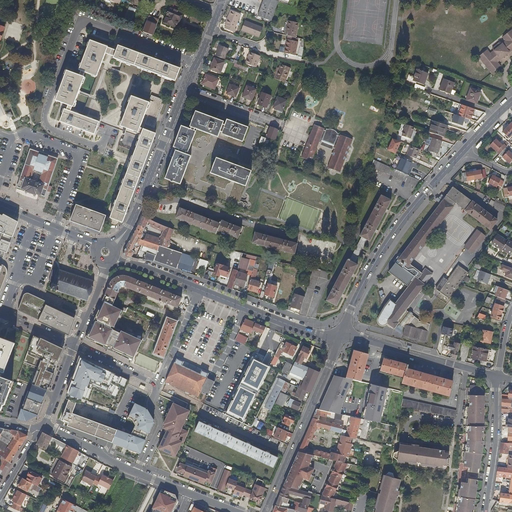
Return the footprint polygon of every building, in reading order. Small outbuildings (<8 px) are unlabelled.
[(272,21),(278,3),(271,0),(263,0),(258,16),(272,21)] [(176,6),(170,3),(168,8),(169,8),(163,23),(175,28),(181,13),(174,10),(176,6)] [(124,17),(131,20),(136,9),(129,6),(124,17)] [(227,24),(225,28),(234,32),(236,28),(235,28),(241,13),(231,9),(225,23),(227,24)] [(245,20),(241,30),(259,37),(262,27),(245,20)] [(285,36),(295,38),(299,24),(290,22),(287,33),(286,32),(285,36)] [(143,29),(141,32),(151,35),(154,29),(148,27),(147,31),(143,29)] [(511,29),(503,37),(507,41),(503,44),(502,43),(494,49),(495,51),(491,53),(488,49),(479,56),(493,73),(502,66),(499,63),(511,51),(511,29)] [(105,53),(107,47),(90,40),(78,70),(81,71),(84,72),(96,76),(104,54),(105,53)] [(292,55),(294,55),(297,43),(287,40),(283,53),(292,55)] [(123,223),(134,193),(155,134),(143,130),(145,125),(154,128),(164,100),(151,95),(149,103),(132,96),(142,68),(175,81),(180,68),(118,46),(116,51),(114,57),(113,58),(104,54),(96,76),(81,115),(70,111),(66,110),(64,109),(59,121),(94,134),(99,122),(119,129),(120,126),(142,134),(111,217),(108,223),(109,224),(115,226),(117,225),(119,222),(123,223)] [(219,46),(215,56),(224,59),(227,49),(219,46)] [(114,57),(116,51),(107,47),(105,53),(114,57)] [(249,53),(245,64),(255,68),(259,57),(249,53)] [(216,59),(212,69),(221,73),(225,63),(216,59)] [(280,81),(284,83),(290,68),(281,65),(279,69),(280,70),(278,76),(277,75),(275,75),(274,79),(280,81)] [(428,73),(418,68),(413,80),(423,84),(428,73)] [(55,100),(68,105),(71,106),(73,107),(84,77),(83,77),(79,76),(66,71),(55,100)] [(205,75),(202,84),(214,89),(218,79),(205,75)] [(443,79),(440,90),(450,94),(454,84),(443,79)] [(229,85),(226,94),(235,97),(238,88),(229,85)] [(246,86),(242,97),(251,100),(255,89),(246,86)] [(471,88),(466,99),(476,103),(481,92),(471,88)] [(262,92),(257,104),(266,107),(271,95),(262,92)] [(273,107),(282,111),(286,100),(277,97),(273,107)] [(450,122),(462,125),(464,117),(471,119),(473,107),(459,104),(457,114),(452,113),(450,122)] [(193,111),(191,117),(219,128),(220,125),(221,122),(193,111)] [(219,128),(191,117),(187,127),(189,127),(192,129),(215,137),(218,130),(219,128)] [(223,129),(244,137),(247,127),(226,119),(224,126),(223,129)] [(432,120),(428,132),(444,137),(448,125),(432,120)] [(509,138),(511,134),(511,122),(502,132),(509,138)] [(414,127),(406,124),(402,135),(411,138),(414,127)] [(324,129),(314,125),(310,135),(309,139),(305,148),(304,151),(301,159),(311,162),(319,143),(321,144),(333,149),(335,150),(334,154),(332,154),(333,156),(328,169),(340,174),(346,161),(347,160),(346,158),(348,155),(349,155),(349,153),(350,150),(351,149),(351,147),(353,140),(341,135),(340,137),(338,136),(339,134),(338,134),(338,133),(337,133),(337,132),(336,132),(336,131),(335,131),(334,130),(333,130),(332,130),(331,129),(330,129),(329,129),(329,130),(328,130),(327,129),(326,131),(324,130),(324,129)] [(181,127),(178,136),(185,139),(183,144),(186,145),(184,152),(186,153),(188,154),(195,133),(191,131),(188,130),(181,127)] [(277,130),(270,127),(265,137),(272,140),(277,131),(277,130)] [(242,141),(244,137),(223,129),(222,131),(221,134),(242,141)] [(185,139),(178,136),(173,148),(178,150),(184,152),(186,145),(183,144),(185,139)] [(266,139),(259,136),(257,142),(267,147),(268,144),(269,141),(266,140),(266,139)] [(391,138),(386,150),(395,153),(400,141),(391,138)] [(442,141),(433,138),(429,151),(438,154),(442,141)] [(490,145),(497,151),(503,145),(496,139),(490,145)] [(497,151),(500,154),(505,148),(503,145),(497,151)] [(412,146),(411,146),(407,155),(417,158),(420,149),(412,146)] [(505,148),(500,154),(503,156),(509,150),(510,149),(507,146),(505,148)] [(30,149),(17,187),(46,197),(59,159),(30,149)] [(511,153),(509,150),(503,156),(509,163),(511,160),(511,153)] [(180,175),(184,176),(190,158),(175,153),(167,174),(179,179),(180,175)] [(403,157),(397,170),(407,175),(413,162),(403,157)] [(211,166),(246,179),(249,170),(214,158),(211,166)] [(397,170),(374,160),(372,168),(416,187),(419,180),(407,175),(397,170)] [(243,186),(246,179),(211,166),(208,174),(243,186)] [(477,171),(473,171),(475,180),(482,179),(482,178),(486,177),(485,170),(481,170),(477,171)] [(466,181),(475,180),(473,171),(466,172),(465,173),(462,174),(462,179),(466,179),(466,181)] [(180,185),(184,176),(180,175),(179,179),(167,174),(165,179),(180,185)] [(501,186),(504,181),(493,175),(488,183),(493,185),(497,187),(498,185),(501,186)] [(426,341),(430,325),(418,322),(419,320),(405,310),(424,285),(431,274),(424,269),(421,273),(409,264),(455,203),(490,230),(497,220),(453,186),(440,204),(441,204),(402,255),(401,254),(389,272),(409,287),(395,304),(390,300),(387,304),(383,309),(378,320),(377,322),(378,323),(379,325),(380,326),(382,327),(384,326),(385,326),(387,324),(394,329),(398,323),(405,329),(403,335),(426,341)] [(511,195),(511,186),(503,189),(505,197),(511,195)] [(362,236),(363,236),(369,240),(372,241),(393,201),(382,196),(362,236)] [(509,206),(496,199),(494,202),(490,200),(488,204),(505,212),(509,206)] [(84,226),(100,232),(104,221),(106,216),(76,205),(70,221),(84,226)] [(217,230),(238,237),(241,229),(221,221),(220,224),(180,208),(175,218),(215,235),(217,230)] [(2,216),(0,214),(0,256),(3,258),(5,252),(7,253),(10,243),(9,242),(11,236),(13,237),(19,222),(4,214),(2,216)] [(173,229),(144,217),(141,216),(137,225),(145,227),(147,222),(150,223),(149,225),(161,231),(162,230),(164,230),(160,240),(158,240),(158,238),(146,234),(144,239),(165,246),(173,229)] [(145,227),(137,225),(132,235),(141,238),(143,234),(143,231),(145,227)] [(255,231),(251,241),(293,254),(296,244),(255,231)] [(484,237),(477,231),(464,247),(472,253),(484,237)] [(182,252),(165,246),(144,239),(141,238),(132,235),(123,254),(127,257),(132,257),(135,251),(135,249),(134,249),(136,245),(138,246),(140,245),(141,243),(150,247),(159,250),(157,255),(148,251),(145,250),(142,259),(147,260),(148,260),(153,262),(154,261),(166,265),(177,268),(182,252)] [(363,236),(358,247),(364,250),(369,240),(363,236)] [(506,242),(496,236),(491,245),(501,250),(506,242)] [(510,254),(511,251),(511,243),(507,241),(503,250),(510,254)] [(216,245),(209,244),(203,259),(206,260),(210,261),(210,260),(216,245)] [(363,253),(356,250),(351,260),(357,263),(363,253)] [(238,251),(233,268),(237,270),(238,268),(241,257),(243,253),(238,251)] [(241,257),(238,268),(246,271),(249,260),(241,257)] [(357,263),(351,260),(350,259),(329,300),(338,305),(359,264),(357,263)] [(227,278),(231,268),(219,263),(214,275),(220,278),(221,276),(227,278)] [(511,269),(503,265),(501,270),(507,272),(506,276),(511,278),(511,269)] [(460,284),(468,273),(458,266),(447,281),(443,278),(435,289),(439,292),(446,298),(444,301),(446,302),(448,300),(460,284)] [(297,315),(305,316),(322,269),(315,267),(304,297),(299,310),(297,315)] [(227,287),(231,289),(233,283),(237,272),(237,270),(233,268),(227,287)] [(58,291),(87,301),(89,296),(90,296),(90,295),(91,293),(92,290),(92,288),(92,287),(93,288),(93,286),(92,286),(94,282),(93,281),(87,279),(58,270),(57,271),(53,269),(49,280),(54,282),(53,283),(52,283),(51,284),(53,285),(52,287),(51,287),(51,288),(52,289),(51,290),(53,290),(53,289),(56,290),(56,291),(57,292),(58,291)] [(476,269),(473,279),(487,284),(491,274),(476,269)] [(196,276),(202,278),(205,272),(202,270),(198,270),(196,276)] [(272,297),(275,286),(267,284),(271,271),(267,270),(260,291),(264,293),(264,294),(272,297)] [(237,272),(233,283),(243,287),(246,275),(237,272)] [(176,307),(181,297),(123,276),(120,276),(117,277),(112,280),(109,285),(105,295),(115,298),(120,289),(121,288),(124,288),(176,307)] [(250,278),(247,288),(256,291),(259,281),(256,280),(256,279),(255,278),(254,280),(250,278)] [(508,291),(499,287),(496,296),(498,296),(505,299),(506,299),(508,291)] [(70,336),(77,319),(75,318),(76,315),(61,308),(30,293),(28,293),(26,293),(24,294),(18,310),(40,320),(39,321),(70,336)] [(290,306),(299,310),(304,297),(294,294),(290,306)] [(493,310),(502,313),(504,307),(503,307),(505,299),(498,296),(496,304),(495,304),(493,310)] [(114,300),(106,297),(103,302),(102,302),(91,325),(92,326),(90,330),(89,331),(88,330),(84,339),(132,361),(142,341),(129,335),(124,333),(120,331),(120,332),(118,331),(117,333),(113,331),(114,328),(114,327),(119,315),(121,311),(112,306),(114,300)] [(500,320),(502,313),(493,310),(491,317),(500,320)] [(251,333),(256,323),(246,319),(241,329),(248,332),(251,333)] [(166,320),(153,354),(163,358),(175,323),(166,320)] [(262,334),(266,327),(256,323),(251,333),(250,334),(252,335),(255,331),(262,334)] [(441,326),(440,334),(451,336),(452,328),(441,326)] [(492,331),(482,329),(480,341),(490,343),(492,331)] [(147,331),(141,343),(143,344),(149,332),(147,331)] [(235,340),(245,345),(249,338),(245,336),(239,333),(235,340)] [(25,349),(39,354),(17,417),(32,422),(44,388),(54,359),(57,361),(62,347),(30,336),(25,349)] [(268,336),(262,348),(274,353),(279,343),(272,341),(274,338),(268,336)] [(0,372),(2,373),(4,374),(15,344),(14,343),(10,342),(0,338),(0,372)] [(455,340),(450,358),(456,359),(460,344),(461,342),(455,340)] [(287,343),(282,341),(279,348),(283,350),(293,355),(297,347),(287,342),(287,343)] [(310,350),(303,347),(296,362),(301,364),(304,358),(306,358),(310,350)] [(481,349),(473,347),(470,358),(489,362),(491,351),(486,350),(486,348),(482,348),(481,349)] [(351,363),(347,378),(354,380),(360,382),(367,354),(355,351),(352,363),(351,363)] [(123,388),(127,380),(78,357),(62,393),(77,400),(79,395),(86,398),(91,387),(115,398),(120,386),(123,388)] [(174,362),(165,382),(198,397),(200,392),(207,396),(211,389),(214,382),(216,378),(209,374),(202,371),(200,374),(182,365),(183,362),(177,359),(175,362),(174,362)] [(403,379),(405,368),(407,365),(383,359),(380,372),(403,379)] [(286,362),(282,371),(289,374),(294,365),(286,362)] [(311,392),(320,371),(301,364),(296,362),(294,365),(289,374),(296,377),(297,375),(305,378),(304,379),(303,382),(301,386),(307,389),(311,392)] [(246,368),(230,399),(242,404),(248,391),(243,389),(247,382),(252,385),(258,373),(246,368)] [(453,381),(405,368),(403,379),(402,382),(449,395),(453,381)] [(332,375),(324,392),(350,398),(352,398),(353,394),(354,393),(351,392),(338,389),(338,388),(333,387),(335,382),(352,386),(354,380),(347,378),(332,375)] [(285,382),(287,379),(281,376),(267,404),(273,407),(275,403),(280,392),(285,382)] [(0,378),(0,377),(0,406),(3,408),(13,382),(0,378)] [(360,382),(354,380),(352,386),(363,389),(363,387),(366,387),(367,383),(360,382)] [(280,392),(285,394),(288,387),(290,388),(290,389),(292,391),(295,386),(285,382),(280,392)] [(338,389),(351,392),(352,386),(335,382),(333,387),(338,388),(338,389)] [(368,384),(361,419),(378,422),(385,387),(368,384)] [(303,398),(307,389),(301,386),(299,385),(297,389),(296,389),(295,390),(294,390),(293,393),(303,398)] [(467,395),(471,396),(485,397),(485,392),(481,387),(471,387),(471,390),(468,389),(467,395)] [(283,406),(288,395),(285,394),(280,392),(275,403),(283,406)] [(324,392),(317,409),(328,411),(333,398),(337,400),(348,403),(348,402),(350,398),(324,392)] [(471,396),(470,403),(484,404),(485,397),(471,396)] [(290,398),(287,404),(291,405),(291,406),(298,409),(301,402),(290,398)] [(511,399),(508,399),(502,398),(502,406),(511,407),(511,399)] [(454,418),(455,411),(403,399),(401,406),(454,418)] [(68,425),(112,442),(116,430),(72,413),(76,402),(68,400),(61,420),(69,423),(68,425)] [(188,431),(181,428),(188,409),(169,402),(160,428),(163,429),(156,449),(174,456),(180,442),(183,443),(188,431)] [(116,430),(112,442),(125,447),(125,448),(127,449),(138,453),(153,422),(144,409),(134,403),(134,405),(132,408),(128,417),(131,419),(135,425),(130,435),(128,434),(126,433),(128,430),(122,428),(121,429),(117,427),(116,430)] [(467,434),(467,441),(481,441),(482,435),(483,435),(484,404),(470,403),(470,408),(467,407),(466,419),(468,419),(467,434)] [(286,414),(282,423),(290,426),(292,423),(293,422),(295,418),(286,414)] [(350,437),(356,438),(358,428),(359,424),(360,418),(350,416),(349,422),(351,422),(350,426),(348,426),(346,436),(350,437)] [(313,418),(299,452),(312,455),(330,460),(337,462),(342,463),(343,457),(347,458),(350,445),(348,445),(349,440),(339,437),(338,441),(334,453),(329,452),(329,453),(306,448),(309,440),(311,440),(316,429),(319,430),(321,428),(341,433),(341,434),(344,424),(333,422),(333,423),(322,420),(318,419),(313,418)] [(257,420),(254,427),(261,430),(264,423),(257,420)] [(199,421),(195,431),(272,467),(276,458),(199,422),(199,421)] [(284,441),(288,432),(278,427),(274,437),(284,441)] [(10,430),(3,429),(0,434),(0,441),(7,446),(11,438),(10,437),(11,436),(8,434),(10,430)] [(18,432),(10,430),(8,434),(11,436),(10,437),(11,438),(7,446),(17,452),(27,436),(19,431),(18,432)] [(36,444),(45,449),(50,439),(51,437),(42,433),(36,444)] [(511,443),(501,442),(499,453),(508,454),(508,449),(511,449),(511,443)] [(482,447),(467,444),(464,466),(470,467),(469,471),(478,472),(482,447)] [(71,463),(77,451),(66,445),(60,457),(71,463)] [(406,446),(398,445),(397,452),(393,454),(392,459),(396,461),(441,468),(441,467),(445,467),(447,455),(445,455),(440,454),(440,451),(417,448),(417,446),(406,445),(406,446)] [(1,464),(9,468),(12,464),(10,462),(17,452),(7,446),(3,453),(0,451),(0,456),(4,460),(1,464)] [(284,486),(299,490),(302,482),(301,481),(303,478),(309,481),(314,469),(308,466),(309,463),(310,463),(312,460),(327,466),(330,460),(312,455),(299,452),(293,465),(291,468),(291,469),(284,485),(284,486)] [(60,460),(52,475),(64,481),(72,466),(60,460)] [(179,460),(174,473),(203,484),(207,472),(179,460)] [(322,496),(333,499),(347,465),(342,463),(337,462),(322,496)] [(0,482),(9,468),(1,464),(0,466),(0,482)] [(511,468),(508,468),(498,467),(496,476),(499,476),(511,479),(509,496),(508,495),(501,494),(500,502),(511,503),(511,468)] [(26,480),(34,484),(37,486),(42,477),(31,471),(29,472),(27,474),(28,476),(26,480)] [(81,480),(91,485),(92,483),(96,476),(91,474),(85,471),(81,480)] [(392,511),(400,478),(393,477),(392,472),(387,471),(384,474),(375,511),(392,511)] [(97,483),(108,488),(111,483),(112,480),(109,478),(105,476),(101,474),(100,478),(97,483)] [(239,488),(240,486),(221,476),(220,478),(239,488)] [(247,485),(261,492),(265,484),(250,477),(247,485)] [(26,480),(23,478),(18,486),(29,492),(34,484),(26,480)] [(218,482),(242,494),(245,488),(240,486),(239,488),(220,478),(218,482)] [(472,511),(478,480),(468,478),(467,483),(462,482),(457,511),(472,511)] [(262,504),(266,494),(261,492),(247,485),(246,486),(248,487),(246,489),(249,491),(246,496),(262,504)] [(299,490),(284,486),(280,496),(288,499),(290,494),(304,498),(303,504),(299,503),(297,510),(304,511),(307,511),(308,507),(312,493),(299,490)] [(14,502),(11,507),(18,511),(26,495),(17,490),(15,493),(13,497),(13,498),(12,501),(14,502)] [(171,511),(172,511),(173,509),(177,502),(175,501),(176,499),(174,494),(164,490),(163,492),(160,490),(152,508),(155,510),(153,511),(171,511)] [(280,496),(276,505),(288,508),(289,505),(288,504),(289,500),(288,499),(280,496)] [(325,510),(324,511),(332,511),(335,504),(341,506),(341,505),(342,501),(333,499),(322,496),(320,503),(325,505),(324,508),(325,510)] [(347,502),(346,506),(345,509),(353,511),(354,504),(347,502)]
